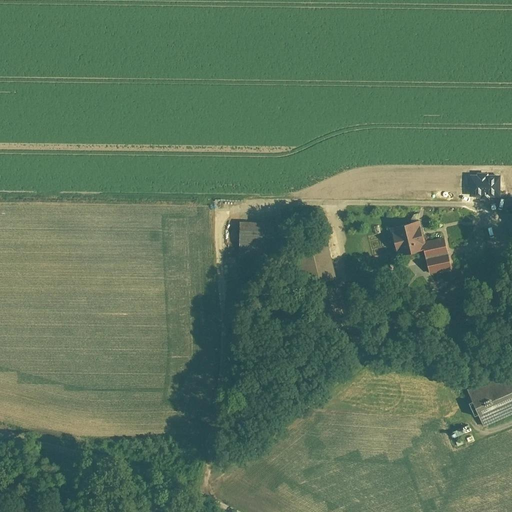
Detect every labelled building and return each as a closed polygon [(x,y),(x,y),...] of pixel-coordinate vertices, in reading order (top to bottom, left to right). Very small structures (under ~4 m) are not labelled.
[(425,241),(420,219),(389,227),(396,256),(424,249),(429,274),(452,268),(445,236),(425,241)] [(274,220),(239,220),(239,268),(254,268),(254,249),(274,249),(274,220)] [(337,278),(327,237),(293,245),(303,286),(337,278)] [(350,330),(338,283),(310,290),(322,337),(350,330)] [(511,414),(511,369),(466,390),(484,428),(511,414)]
